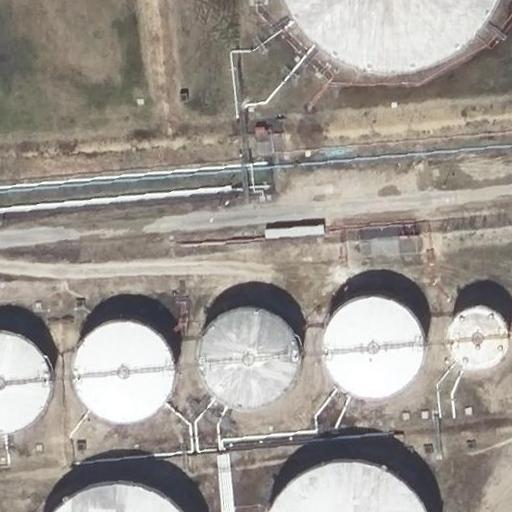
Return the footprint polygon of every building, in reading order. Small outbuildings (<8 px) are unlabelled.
[(307,38),(335,59),(362,71),(397,74),(431,67),(461,50),(485,25),(498,0),(284,0),(288,9),(307,38)] [(329,331),(329,347),(334,361),(344,374),(356,383),(372,387),(387,386),(402,380),(413,369),(421,356),(424,340),(421,325),(414,311),(403,300),(389,294),(373,292),(358,296),(345,304),(335,316),(329,331)] [(452,321),(451,331),(454,342),(460,350),(468,356),(478,359),(488,359),(498,355),(506,348),(511,340),(511,335),(511,318),(508,310),(501,303),(491,298),(481,297),(471,299),(462,304),(456,312),(452,321)] [(209,342),(209,358),(214,373),(224,385),(237,394),(253,397),(268,396),(282,389),(294,378),(301,365),(303,349),(301,334),(293,320),(281,309),(267,303),(251,302),(236,306),(223,315),(214,328),(209,342)] [(88,354),(88,370),(94,384),(103,396),(116,405),(131,408),(146,407),(160,401),(172,390),(179,377),(182,361),(179,346),(171,332),(160,322),(146,316),(130,315),(116,319),(103,328),(93,340),(88,354)] [(0,418),(5,420),(21,419),(35,414),(47,403),(55,390),(58,374),(55,359),(48,345),(37,334),(23,327),(7,326),(0,327),(0,418)] [(441,511),(439,503),(432,490),(424,478),(413,468),(401,460),(389,454),(375,450),(361,448),(346,448),(332,451),(319,456),(306,463),(295,472),(285,483),(278,495),(272,508),(271,511),(441,511)] [(201,511),(198,506),(177,487),(151,476),(123,474),(95,481),(71,497),(62,507),(58,511),(201,511)]
